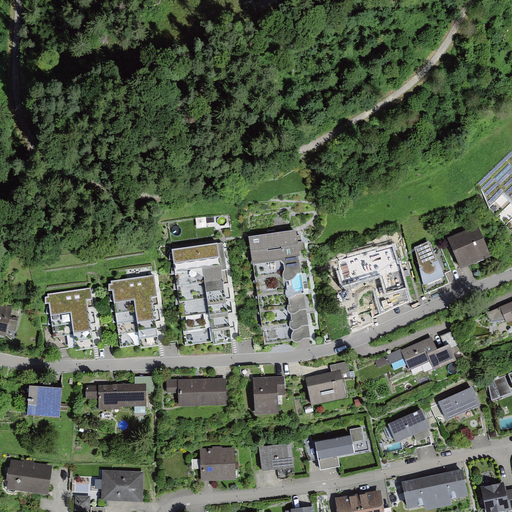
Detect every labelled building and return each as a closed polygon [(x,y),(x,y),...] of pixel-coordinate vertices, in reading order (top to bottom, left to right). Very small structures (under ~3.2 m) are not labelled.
[(511,151),(478,183),(489,208),(511,231),(511,151)] [(461,270),(492,257),(479,226),(448,239),(461,270)] [(296,231),(250,238),(263,330),(309,323),(299,251),(304,250),(303,242),(297,243),(296,231)] [(429,241),(414,248),(426,294),(450,284),(445,274),(452,271),(440,244),(432,247),(429,241)] [(223,243),(172,250),(186,346),(213,342),(214,346),(233,343),(222,271),(227,271),(223,243)] [(393,250),(392,248),(377,252),(376,250),(375,250),(374,248),(354,254),(354,256),(345,259),(346,263),(343,264),(344,267),(337,270),(342,285),(367,277),(368,282),(378,280),(381,287),(374,289),(382,315),(410,302),(401,271),(402,271),(401,265),(398,265),(394,255),(397,254),(396,249),(393,250)] [(158,298),(155,275),(111,281),(121,348),(140,345),(141,349),(160,346),(153,298),(158,298)] [(93,300),(92,288),(48,294),(56,350),(75,348),(76,351),(95,349),(88,300),(93,300)] [(511,302),(500,308),(507,324),(511,321),(511,302)] [(0,335),(7,337),(13,308),(0,304),(0,335)] [(263,330),(266,345),(292,341),(294,343),(298,343),(302,342),(304,339),(311,338),(309,323),(263,330)] [(432,337),(401,350),(405,358),(410,370),(430,362),(434,371),(457,361),(454,354),(466,349),(457,329),(440,336),(445,347),(437,350),(432,337)] [(405,358),(401,350),(401,349),(386,356),(390,364),(405,358)] [(389,364),(385,357),(375,361),(378,369),(389,364)] [(306,378),(312,406),(347,398),(343,380),(351,378),(348,362),(330,365),(332,373),(306,378)] [(135,377),(135,384),(147,384),(147,394),(158,394),(157,376),(135,377)] [(511,393),(505,376),(488,383),(492,401),(511,393)] [(253,378),(255,416),(279,415),(278,396),(286,396),(285,377),(253,378)] [(179,407),(227,406),(227,379),(167,380),(167,394),(179,393),(179,407)] [(99,387),(86,387),(87,399),(100,399),(100,410),(121,410),(121,407),(147,407),(147,394),(147,384),(135,384),(113,385),(99,386),(99,387)] [(30,386),(27,416),(60,418),(62,389),(30,386)] [(438,402),(447,421),(481,406),(473,387),(438,402)] [(361,399),(355,400),(356,407),(363,406),(361,399)] [(423,410),(389,425),(397,443),(431,428),(423,410)] [(350,430),(351,436),(353,443),(365,441),(362,428),(350,430)] [(319,460),(321,471),(340,467),(338,457),(355,454),(353,443),(351,436),(315,443),(316,445),(304,447),(310,462),(319,460)] [(260,447),(262,472),(295,468),(292,443),(260,447)] [(236,448),(200,450),(202,481),(237,480),(236,448)] [(53,466),(11,460),(7,490),(49,496),(53,466)] [(463,470),(402,483),(408,510),(424,506),(426,511),(453,505),(452,500),(468,497),(463,470)] [(103,471),(102,501),(143,502),(144,472),(103,471)] [(504,483),(481,488),(486,511),(503,511),(511,510),(511,490),(506,491),(504,483)] [(392,511),(392,508),(385,509),(381,491),(336,499),(337,511),(392,511)] [(91,497),(76,496),(75,511),(91,511),(91,497)]
